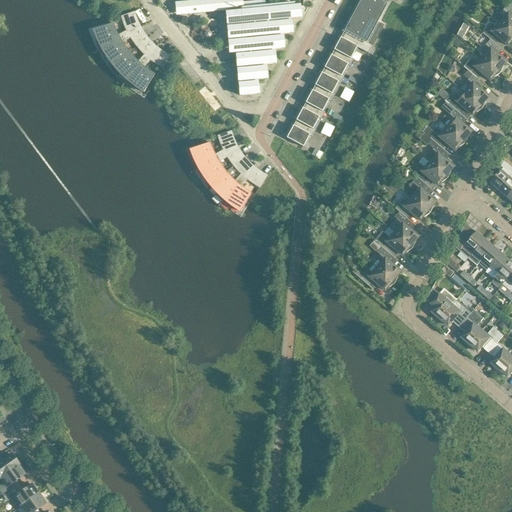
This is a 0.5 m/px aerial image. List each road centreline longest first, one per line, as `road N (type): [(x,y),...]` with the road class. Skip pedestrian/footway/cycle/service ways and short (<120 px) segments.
road 1 (residential): [(148,0),(257,137),(331,0)]
road 2 (residential): [(511,406),(407,310),(464,191)]
